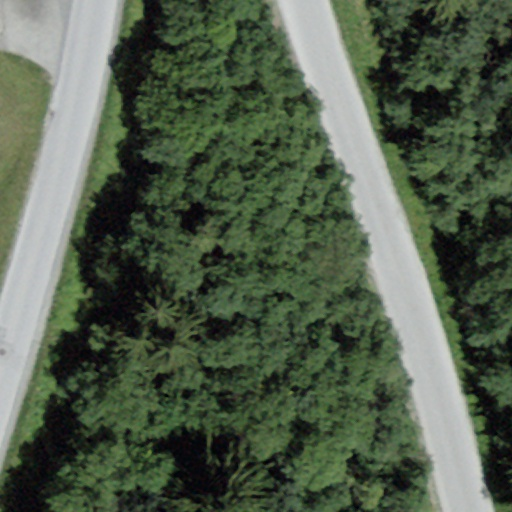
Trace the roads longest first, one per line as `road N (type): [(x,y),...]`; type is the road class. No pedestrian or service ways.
road 1 (unclassified): [(303,0),(398,265),(469,511)]
road 2 (unclassified): [(0,393),(97,0)]
